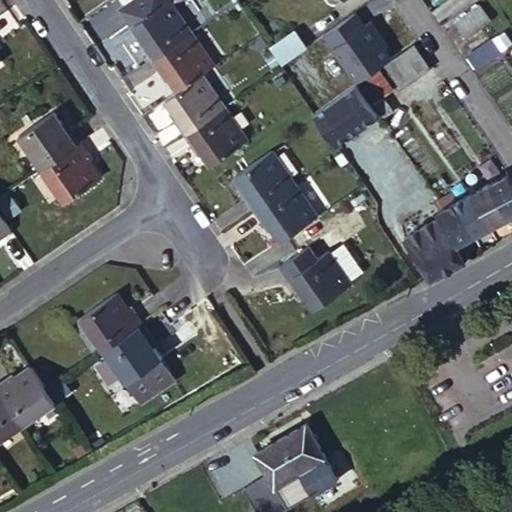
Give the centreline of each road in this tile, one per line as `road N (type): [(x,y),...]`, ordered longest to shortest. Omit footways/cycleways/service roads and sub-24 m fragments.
road 1 (secondary): [(511,263),(46,511)]
road 2 (residential): [(157,167),(147,203),(0,307)]
road 3 (residential): [(44,0),(157,167)]
road 4 (residential): [(511,150),(408,0)]
